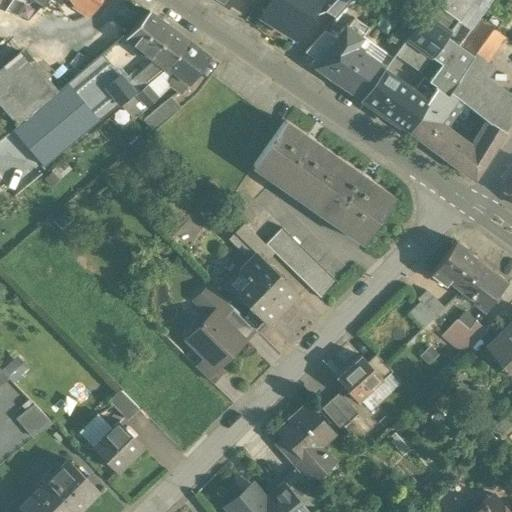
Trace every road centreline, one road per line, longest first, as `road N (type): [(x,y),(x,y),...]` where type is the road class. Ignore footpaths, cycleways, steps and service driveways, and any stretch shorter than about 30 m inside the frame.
road 1 (residential): [(148,511),(419,239),(453,185)]
road 2 (tertiary): [(453,185),(171,0)]
